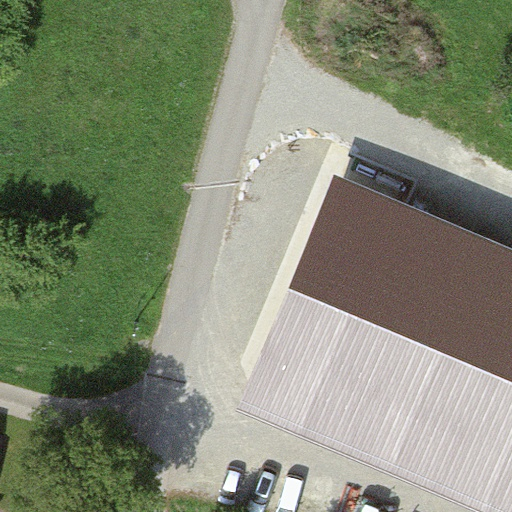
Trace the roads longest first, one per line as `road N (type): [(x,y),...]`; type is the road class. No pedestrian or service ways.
road 1 (track): [(142,511),(185,309),(261,51)]
road 2 (unknown): [(0,400),(159,431)]
